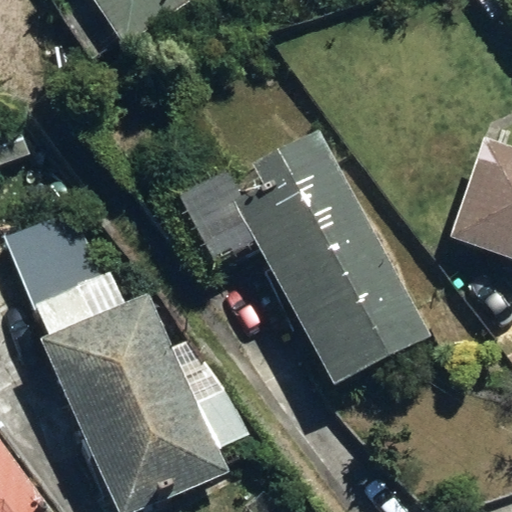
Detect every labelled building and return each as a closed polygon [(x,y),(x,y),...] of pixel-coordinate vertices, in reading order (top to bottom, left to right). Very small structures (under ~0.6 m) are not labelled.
[(202,0),(68,0),(109,61),(202,0)] [(511,169),(476,158),(441,258),(511,282),(511,169)] [(425,354),(327,165),(222,219),(319,408),(425,354)] [(42,357),(29,361),(102,511),(178,511),(223,491),(212,469),(243,453),(206,376),(179,389),(141,311),(121,321),(104,288),(27,326),(42,357)] [(38,511),(0,456),(0,511),(38,511)]
